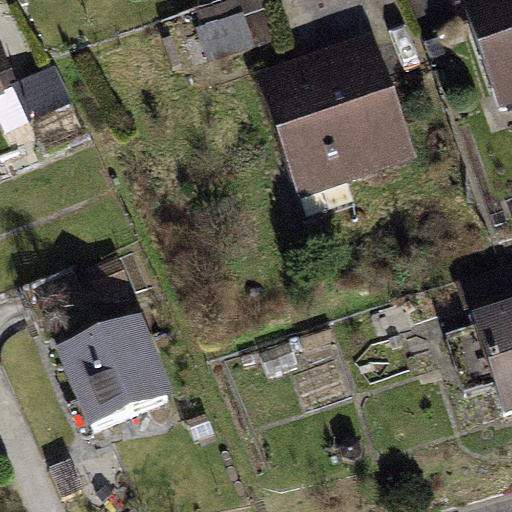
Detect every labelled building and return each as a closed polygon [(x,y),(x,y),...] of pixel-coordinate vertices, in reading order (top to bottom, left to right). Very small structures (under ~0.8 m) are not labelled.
[(511,0),(495,0),(466,10),(495,94),(511,87),(511,0)] [(253,50),(243,19),(199,35),(209,65),(253,50)] [(305,68),(269,80),(297,162),(288,165),(307,221),(354,205),(345,180),(411,158),(373,49),(306,72),(305,68)] [(0,160),(20,153),(0,102),(0,160)] [(511,268),(460,285),(468,309),(511,294),(511,268)] [(23,292),(36,324),(91,302),(78,271),(23,292)] [(511,318),(477,330),(477,332),(447,341),(451,354),(481,344),(504,416),(511,413),(511,318)] [(167,404),(150,361),(138,366),(126,336),(64,361),(93,434),(167,404)]
